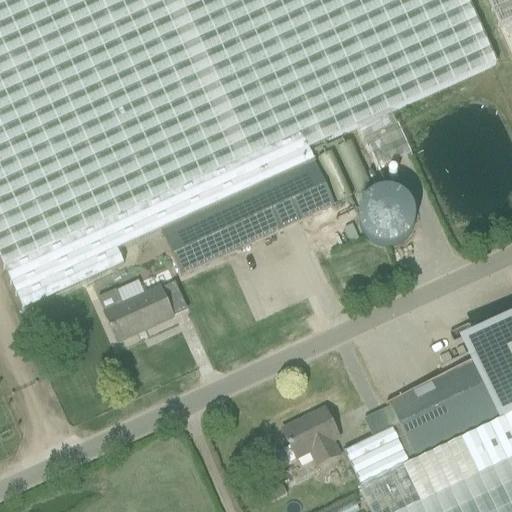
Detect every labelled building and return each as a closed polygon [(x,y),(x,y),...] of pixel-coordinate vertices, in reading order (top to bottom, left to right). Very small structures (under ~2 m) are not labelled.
[(116,252),(160,231),(313,162),(309,153),(393,115),(496,68),(465,0),(0,0),(0,267),(20,312),(122,266),(116,252)] [(511,0),(485,0),(498,28),(511,21),(511,0)] [(356,136),(367,170),(402,158),(391,123),(369,131),(356,136)] [(313,162),(160,231),(182,278),(334,208),(313,162)] [(405,208),(360,185),(337,229),(381,252),(405,208)] [(102,317),(116,346),(173,320),(159,291),(122,308),(115,293),(97,301),(104,316),(102,317)] [(511,416),(511,336),(507,326),(466,346),(475,364),(502,421),(511,416)] [(343,453),(352,471),(361,489),(404,468),(502,421),(475,364),(385,408),(389,409),(398,427),(343,453)] [(339,442),(324,412),(310,418),(311,421),(283,435),(296,462),(309,456),(315,469),(339,458),(333,445),(339,442)] [(511,511),(511,416),(502,421),(404,468),(361,489),(371,511),(511,511)]
